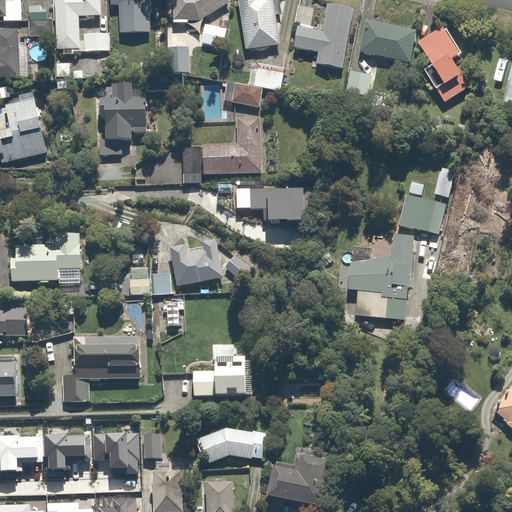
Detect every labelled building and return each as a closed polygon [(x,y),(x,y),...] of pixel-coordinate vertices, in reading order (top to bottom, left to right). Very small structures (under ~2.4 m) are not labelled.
[(0,0),(0,19),(1,19),(1,23),(21,24),(21,0),(0,0)] [(52,0),(55,49),(62,48),(63,54),(74,54),(73,51),(80,51),(78,17),(101,15),(99,0),(52,0)] [(117,33),(148,33),(148,21),(151,21),(151,0),(106,0),(107,6),(117,6),(117,33)] [(171,0),(170,23),(186,23),(186,21),(203,19),(227,3),(225,0),(171,0)] [(279,44),(271,0),(234,0),(243,50),(279,44)] [(344,68),(352,8),(323,4),(319,31),(294,28),(291,49),(315,52),(313,64),(344,68)] [(34,35),(51,35),(51,21),(42,21),(43,11),(27,10),(27,20),(34,20),(34,35)] [(362,20),(356,50),(408,61),(412,46),(415,31),(362,20)] [(224,28),(203,24),(199,42),(220,46),(224,28)] [(434,91),(456,75),(447,62),(461,52),(442,25),(414,45),(429,65),(421,71),(434,91)] [(0,78),(17,78),(16,30),(0,30),(0,78)] [(82,51),(109,51),(109,46),(107,46),(106,40),(109,40),(108,33),(81,34),(82,51)] [(171,82),(181,82),(181,73),(188,73),(188,48),(165,49),(166,73),(171,73),(171,82)] [(164,52),(150,51),(149,67),(163,68),(164,52)] [(373,75),(346,70),(341,93),(368,98),(373,75)] [(256,71),(254,86),(234,83),(231,102),(259,107),(262,87),(279,90),(281,75),(256,71)] [(462,80),(460,77),(458,74),(456,75),(440,87),(434,91),(433,91),(442,104),(467,87),(462,80)] [(122,158),(121,140),(131,140),(131,133),(144,133),(143,92),(131,93),(131,83),(112,83),(113,98),(96,99),(97,116),(101,116),(101,141),(94,141),(94,159),(122,158)] [(48,152),(33,100),(2,108),(7,127),(0,129),(0,161),(1,165),(48,152)] [(204,184),(204,173),(261,172),(259,116),(234,117),(235,145),(201,145),(177,146),(178,185),(204,184)] [(423,184),(411,181),(408,192),(420,196),(423,184)] [(434,227),(438,203),(403,196),(397,226),(433,233),(434,227)] [(412,235),(391,232),(390,248),(388,248),(387,256),(347,262),(344,289),(356,290),(354,315),(404,320),(412,235)] [(80,238),(80,233),(59,233),(59,239),(52,239),(52,245),(12,245),(12,258),(9,259),(9,283),(81,283),(80,238)] [(215,237),(167,246),(174,286),(223,277),(215,237)] [(151,279),(129,278),(128,294),(150,295),(151,279)] [(0,334),(28,335),(28,304),(1,305),(1,312),(0,312),(0,334)] [(178,309),(165,307),(163,329),(176,330),(178,309)] [(72,376),(61,377),(62,402),(88,401),(87,380),(138,378),(137,335),(81,337),(81,345),(72,346),(72,376)] [(190,370),(190,395),(244,394),(244,355),(211,355),(211,370),(190,370)] [(0,396),(14,396),(13,365),(0,365),(0,396)] [(511,380),(490,409),(502,418),(500,422),(511,431),(511,380)] [(0,474),(2,475),(2,476),(19,475),(19,474),(23,474),(23,465),(36,465),(44,465),(43,427),(38,427),(39,434),(34,434),(34,437),(21,438),(21,440),(20,440),(19,441),(1,441),(1,438),(0,438),(0,474)] [(221,427),(197,439),(207,464),(227,457),(254,459),(259,431),(221,427)] [(152,430),(142,430),(142,458),(161,458),(161,435),(152,435),(152,430)] [(141,463),(140,435),(94,436),(95,463),(111,463),(111,473),(112,473),(112,477),(139,476),(139,463),(141,463)] [(71,472),(71,464),(92,463),(91,438),(68,438),(68,439),(45,440),(46,463),(47,463),(47,473),(50,473),(50,474),(67,474),(67,472),(71,472)] [(314,504),(320,463),(308,461),(309,451),(294,448),(292,461),(296,461),(295,472),(289,471),(289,468),(268,465),(263,497),(314,504)] [(181,511),(182,470),(150,470),(149,511),(181,511)] [(232,511),(232,482),(204,482),(204,511),(232,511)] [(113,511),(137,511),(137,501),(114,502),(114,505),(113,505),(113,511)]
